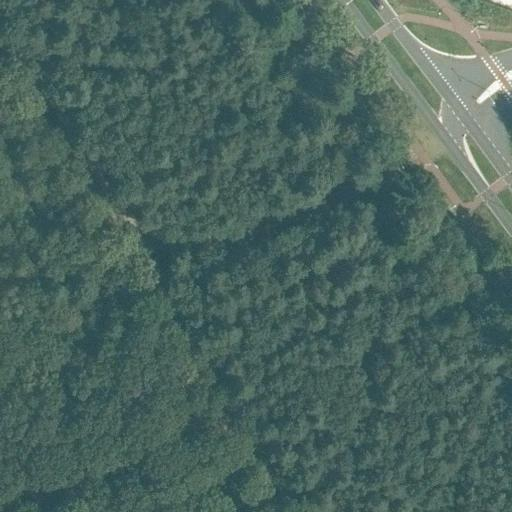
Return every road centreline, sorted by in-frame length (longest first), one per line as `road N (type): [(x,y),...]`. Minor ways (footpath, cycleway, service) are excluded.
road 1 (unknown): [(151,224),(215,230),(278,216),(438,134)]
road 2 (unknown): [(0,6),(131,215),(151,224)]
road 3 (unknown): [(250,407),(13,511)]
road 4 (unknown): [(151,224),(157,249),(250,407)]
road 5 (secondary): [(340,0),(438,134)]
road 6 (secondary): [(456,106),(374,0)]
road 7 (track): [(250,407),(317,511)]
road 8 (secondary): [(438,134),(511,230)]
